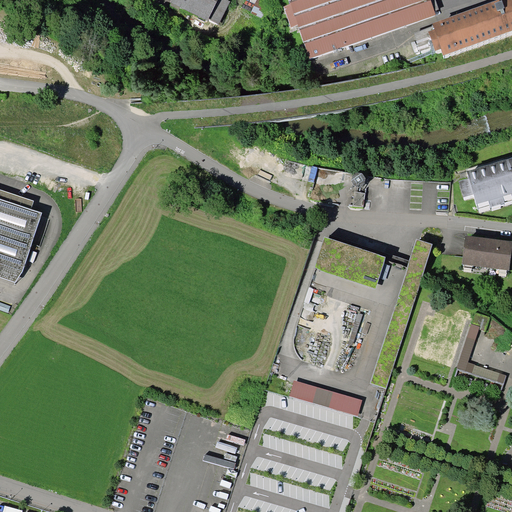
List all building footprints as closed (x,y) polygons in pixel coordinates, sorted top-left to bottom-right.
[(170,0),(170,1),(207,20),(208,18),(219,24),(231,2),(227,0),(170,0)] [(288,0),(290,3),(284,7),(291,27),(297,25),(310,59),(436,15),(430,0),(288,0)] [(511,9),(509,2),(435,28),(437,33),(431,35),(438,54),(443,52),(445,59),(511,35),(511,9)] [(511,157),(467,171),(469,178),(459,181),(464,198),(474,195),(478,208),(490,205),(491,207),(505,203),(504,202),(511,199),(511,157)] [(0,189),(0,198),(32,209),(34,201),(0,189)] [(42,213),(32,209),(0,198),(0,277),(15,283),(22,272),(42,213)] [(511,250),(511,241),(466,235),(462,264),(464,265),(472,266),(499,269),(507,270),(509,271),(511,250)] [(386,257),(324,236),(315,267),(328,273),(375,289),(386,257)] [(433,244),(416,239),(370,383),(386,389),(433,244)] [(479,329),(486,331),(491,317),(475,312),(471,324),(480,327),(479,329)] [(480,327),(471,324),(456,370),(503,385),(507,375),(475,365),(475,364),(468,362),(479,329),(480,327)] [(357,416),(362,400),(294,381),(289,396),(357,416)]
